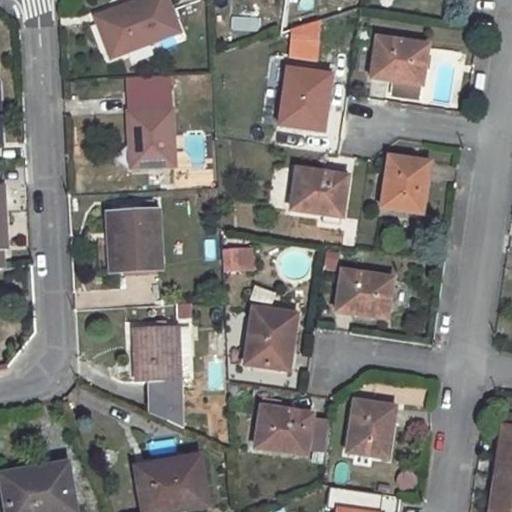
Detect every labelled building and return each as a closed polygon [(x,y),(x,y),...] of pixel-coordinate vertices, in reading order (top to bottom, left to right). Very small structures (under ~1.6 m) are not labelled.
[(165,0),(141,0),(95,19),(111,58),(179,32),(165,0)] [(377,39),(371,76),(390,79),(390,82),(392,83),(422,87),(428,46),(377,39)] [(288,70),(279,126),(319,132),(323,112),(326,113),(331,77),(288,70)] [(168,78),(127,80),(127,94),(169,91),(168,78)] [(422,87),(392,83),(390,95),(420,99),(422,87)] [(127,94),(127,98),(132,169),(173,167),(170,92),(169,91),(127,94)] [(427,182),(424,182),(427,164),(390,158),(382,209),(423,214),(427,182)] [(296,170),(290,210),(322,215),(323,212),(341,215),(347,178),(296,170)] [(158,213),(108,216),(109,236),(115,236),(116,273),(160,270),(158,213)] [(238,249),(221,250),(222,273),(239,272),(238,249)] [(250,249),(238,249),(239,272),(251,271),(250,249)] [(341,271),(334,309),(355,312),(354,314),(386,319),(392,279),(341,271)] [(253,309),(245,364),(285,371),(289,352),(291,353),(296,316),(253,309)] [(178,327),(135,328),(137,383),(180,381),(178,327)] [(190,329),(179,329),(179,353),(191,353),(190,329)] [(262,400),(255,448),(287,453),(288,450),(307,453),(307,448),(312,420),(312,415),(279,411),(272,410),(273,402),(262,400)] [(355,401),(347,452),(388,458),(393,427),(390,426),(393,407),(355,401)] [(328,422),(312,420),(307,448),(324,451),(328,422)] [(511,427),(503,427),(498,459),(500,459),(498,478),(511,479),(511,427)] [(198,459),(137,468),(143,511),(167,511),(206,505),(198,459)] [(68,465),(40,470),(41,476),(69,471),(68,465)] [(40,470),(3,476),(9,511),(75,511),(76,511),(69,471),(41,476),(40,470)] [(492,496),(489,511),(511,511),(511,479),(498,478),(495,497),(492,496)]
